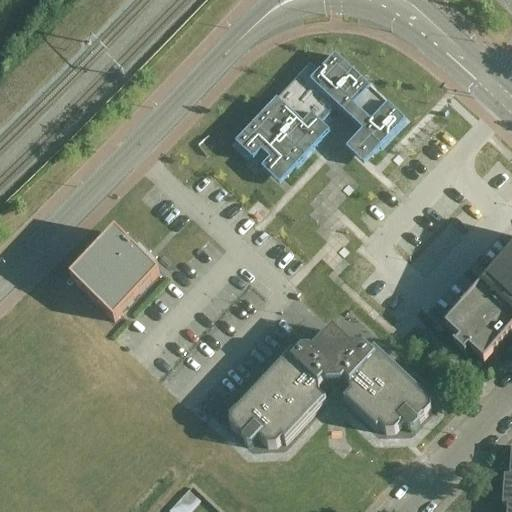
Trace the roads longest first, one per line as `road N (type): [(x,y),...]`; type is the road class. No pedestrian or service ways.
road 1 (tertiary): [(0,284),(268,13)]
road 2 (tertiary): [(268,13),(334,3),(365,9),(401,28),(511,124)]
road 3 (residential): [(403,511),(511,397)]
road 4 (tertiary): [(511,90),(413,0)]
